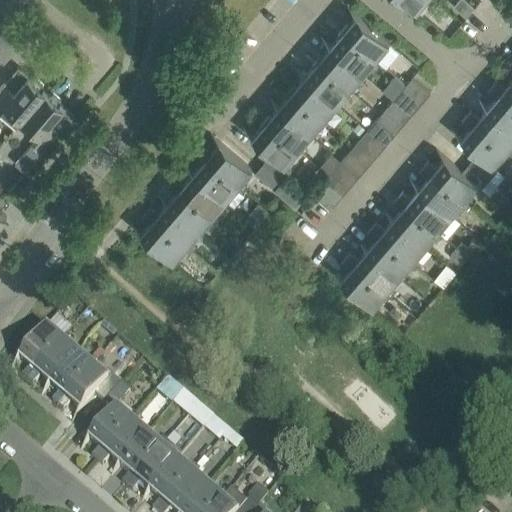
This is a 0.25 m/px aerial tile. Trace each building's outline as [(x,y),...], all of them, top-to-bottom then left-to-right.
[(429,0),(432,3),(434,0),(404,0),(417,11),(425,0),(429,0)] [(466,0),(457,0),(453,6),(465,17),(474,7),(466,0)] [(376,59),(389,43),(347,6),(346,7),(357,16),(344,31),(376,59)] [(363,74),(376,59),(344,31),(331,46),(363,74)] [(350,89),(363,74),(331,46),(318,62),(350,89)] [(337,104),(350,89),(318,62),(305,77),(337,104)] [(21,120),(46,92),(28,76),(14,92),(4,83),(0,87),(0,113),(16,127),(22,121),(21,120)] [(324,119),(337,104),(305,77),(292,92),(324,119)] [(402,89),(420,104),(430,92),(412,77),(402,89)] [(511,79),(506,87),(497,80),(492,85),(511,102),(511,79)] [(511,102),(492,85),(487,91),(496,98),(488,108),(511,129),(511,102)] [(411,115),(420,104),(402,89),(393,99),(411,115)] [(26,173),(61,132),(50,123),(64,107),(46,92),(21,120),(22,121),(39,135),(15,163),(26,173)] [(311,135),(324,119),(292,92),(279,108),(311,135)] [(402,126),(411,115),(393,99),(384,110),(402,126)] [(298,150),(311,135),(279,108),(266,123),(298,150)] [(511,149),(510,147),(511,144),(511,129),(488,108),(480,118),(471,110),(466,116),(507,151),(511,155),(511,149)] [(394,135),(402,126),(384,110),(376,120),(394,135)] [(494,166),(507,151),(466,116),(461,121),(470,129),(462,138),(452,129),(451,130),(477,152),(469,162),(489,179),(497,169),(494,166)] [(385,146),(394,135),(376,120),(367,130),(385,146)] [(285,165),(298,150),(266,123),(254,137),(243,129),(271,154),(263,163),(283,180),(291,170),(285,165)] [(376,157),(385,146),(367,130),(357,141),(376,157)] [(252,169),(215,137),(210,133),(209,134),(220,143),(212,152),(203,144),(198,150),(244,190),(247,186),(242,181),(252,169)] [(368,166),(376,157),(357,141),(349,151),(368,166)] [(489,179),(469,162),(462,171),(435,148),(435,149),(445,158),(437,167),(429,160),(423,166),(464,201),(477,185),(481,188),(489,179)] [(241,193),(244,190),(198,150),(193,156),(202,163),(194,173),(226,200),(236,189),(241,193)] [(358,177),(368,166),(349,151),(340,161),(358,177)] [(349,188),(358,177),(340,161),(331,172),(349,188)] [(275,189),(283,180),(263,163),(255,172),(275,189)] [(469,205),(464,201),(423,166),(419,171),(428,178),(419,188),(451,216),(461,204),(466,208),(469,205)] [(341,197),(349,188),(331,172),(323,181),(341,197)] [(215,212),(226,200),(194,173),(186,182),(177,175),(172,181),(218,220),(221,217),(215,212)] [(215,224),(218,220),(172,181),(167,186),(176,194),(168,203),(199,231),(210,219),(215,224)] [(330,210),(341,197),(323,181),(312,194),(330,210)] [(441,228),(451,216),(419,188),(411,198),(402,190),(397,196),(443,235),(446,232),(441,228)] [(440,239),(443,235),(397,196),(393,201),(402,209),(393,219),(425,246),(435,234),(440,239)] [(189,243),(199,231),(168,203),(160,213),(151,205),(146,211),(192,251),(195,247),(189,243)] [(189,254),(192,251),(146,211),(141,216),(150,224),(142,233),(132,224),(131,225),(173,262),(184,250),(189,254)] [(415,258),(425,246),(393,219),(385,228),(377,221),(371,227),(417,266),(420,262),(415,258)] [(452,229),(469,246),(477,239),(461,221),(452,229)] [(414,269),(417,266),(371,227),(367,232),(376,239),(367,249),(399,277),(409,265),(414,269)] [(389,288),(399,277),(367,249),(359,258),(351,251),(345,257),(391,296),(394,293),(389,288)] [(388,300),(391,296),(345,257),(341,262),(350,270),(342,279),(332,270),(331,271),(346,284),(373,308),(383,295),(388,300)] [(28,380),(67,335),(63,332),(59,337),(47,326),(11,368),(11,369),(20,359),(29,367),(22,375),(28,380)] [(65,343),(70,338),(67,335),(28,380),(33,385),(40,377),(50,385),(77,353),(65,343)] [(58,406),(92,366),(97,361),(93,358),(89,363),(77,353),(50,385),(60,393),(52,402),(58,406)] [(104,403),(120,384),(111,376),(108,379),(92,366),(58,406),(63,411),(71,402),(80,410),(71,421),(72,421),(94,395),(104,403)] [(97,461),(131,421),(116,408),(130,392),(120,384),(104,403),(113,411),(80,449),(81,450),(90,440),(99,447),(91,456),(97,461)] [(120,465),(146,434),(135,424),(139,419),(136,416),(131,421),(97,461),(103,466),(110,457),(120,465)] [(229,430),(222,438),(236,450),(242,442),(229,430)] [(127,487),(166,442),(163,439),(158,444),(146,434),(120,465),(129,474),(122,482),(127,487)] [(150,491),(177,460),(165,450),(170,445),(166,442),(127,487),(133,492),(140,483),(150,491)] [(156,511),(158,511),(197,468),(193,465),(189,470),(177,460),(150,491),(160,499),(152,508),(156,511)] [(174,511),(184,511),(207,486),(196,476),(200,471),(197,468),(158,511),(168,511),(171,509),(174,511)] [(211,511),(223,499),(227,494),(224,491),(219,496),(207,486),(184,511),(211,511)] [(254,511),(260,506),(250,498),(238,511),(223,499),(211,511),(254,511)]
